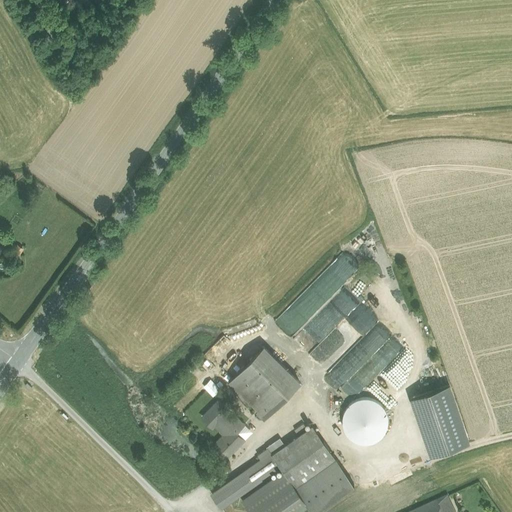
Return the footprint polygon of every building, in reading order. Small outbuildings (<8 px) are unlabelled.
[(9,255),(17,260),(27,247),(18,242),(9,255)] [(294,298),(310,314),(351,272),(335,256),(294,298)] [(337,297),(295,340),(337,381),(379,339),(337,297)] [(301,382),(264,345),(230,379),(260,408),(258,410),(266,417),(301,382)] [(448,384),(411,397),(430,453),(468,441),(448,384)] [(358,393),(354,394),(351,396),(348,399),(346,402),(345,406),(345,410),(346,414),(348,418),(350,421),(354,423),(358,424),(362,425),(366,424),(369,422),(373,420),(375,416),(377,413),(377,409),(377,405),(375,401),(373,398),(370,395),(366,393),(362,392),(358,393)] [(216,423),(230,409),(220,400),(204,416),(214,426),(217,424),(216,423)] [(233,427),(237,431),(245,424),(230,409),(216,423),(217,424),(226,433),(233,427)] [(284,444),(272,453),(284,471),(307,502),(313,511),(354,483),(312,424),(284,444)] [(226,433),(214,446),(226,458),(245,439),(237,431),(233,427),(226,433)] [(267,446),(268,448),(272,453),(284,444),(280,437),(267,446)] [(279,476),(284,471),(272,453),(268,448),(262,452),(279,476)] [(250,511),(293,511),(307,502),(284,471),(279,476),(242,501),(250,511)] [(409,511),(454,511),(447,495),(409,511)]
